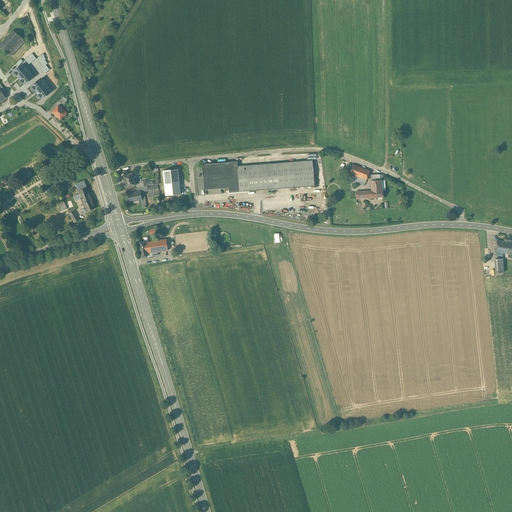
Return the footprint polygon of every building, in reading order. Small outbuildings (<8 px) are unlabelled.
[(13,32),(0,46),(5,51),(8,54),(21,39),(13,32)] [(25,43),(21,39),(8,54),(12,58),(25,43)] [(32,53),(24,59),(28,64),(36,59),(32,53)] [(43,53),(37,58),(39,60),(38,61),(43,66),(40,69),(44,74),(50,70),(46,65),(48,63),(45,60),(46,59),(44,57),(45,56),(43,53)] [(24,64),(14,72),(24,84),(33,76),(24,64)] [(41,79),(32,86),(41,98),(51,91),(41,79)] [(63,96),(59,101),(63,104),(67,100),(63,96)] [(66,112),(58,105),(52,113),(60,119),(64,115),(66,113),(66,112)] [(312,161),(247,166),(249,191),(314,186),(312,161)] [(237,162),(202,165),(204,190),(224,188),(224,191),(229,190),(229,193),(239,192),(237,166),(237,162)] [(370,171),(353,165),(350,173),(367,180),(370,171)] [(247,166),(237,166),(239,192),(249,191),(247,166)] [(178,170),(163,171),(165,196),(181,194),(178,170)] [(132,173),(122,176),(126,188),(136,185),(132,173)] [(84,180),(75,184),(78,191),(79,194),(76,195),(77,200),(81,199),(86,212),(95,209),(84,180)] [(137,192),(140,191),(143,191),(143,192),(147,191),(145,180),(135,182),(137,192)] [(371,181),(372,191),(381,190),(380,181),(378,181),(371,181)] [(157,185),(147,187),(150,200),(160,198),(157,185)] [(137,192),(128,194),(130,203),(141,200),(142,200),(141,199),(140,191),(137,192)] [(64,203),(57,206),(60,212),(67,209),(64,203)] [(79,220),(74,211),(69,213),(74,223),(79,220)] [(504,241),(497,240),(495,252),(508,254),(510,243),(511,243),(511,238),(505,237),(504,241)] [(166,239),(145,243),(146,254),(154,253),(168,251),(166,239)] [(503,259),(494,259),(495,273),(503,273),(503,259)]
